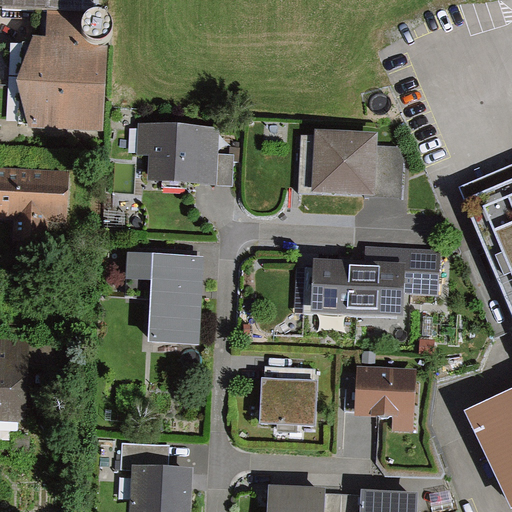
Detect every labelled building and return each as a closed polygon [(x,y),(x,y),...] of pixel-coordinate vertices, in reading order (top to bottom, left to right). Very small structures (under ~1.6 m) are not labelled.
[(0,0),(0,7),(38,9),(85,8),(85,0),(0,0)] [(85,8),(38,9),(37,36),(19,35),(15,124),(98,128),(102,23),(100,15),(94,10),(85,8)] [(208,127),(133,125),(133,148),(145,149),(144,176),(206,178),(208,127)] [(378,143),(301,139),(298,198),(403,203),(405,161),(398,149),(378,148),(378,143)] [(58,167),(0,163),(0,208),(6,209),(5,234),(41,236),(43,210),(55,211),(58,167)] [(511,183),(470,202),(511,293),(511,398),(475,415),(511,497),(511,183)] [(313,271),(306,271),(303,316),(311,316),(311,319),(403,324),(404,299),(439,301),(441,254),(344,249),(343,266),(314,264),(313,271)] [(204,262),(127,258),(126,286),(151,287),(149,348),(200,350),(204,262)] [(57,338),(0,334),(0,413),(17,414),(20,365),(56,367),(57,338)] [(314,362),(255,360),(253,421),(312,423),(314,362)] [(408,370),(350,369),(349,416),(387,417),(386,428),(406,428),(408,370)] [(170,447),(122,445),(121,471),(132,471),(130,511),(191,511),(193,474),(169,473),(170,447)] [(324,511),(326,494),(269,491),(267,511),(324,511)] [(417,511),(418,499),(362,496),(361,511),(417,511)]
